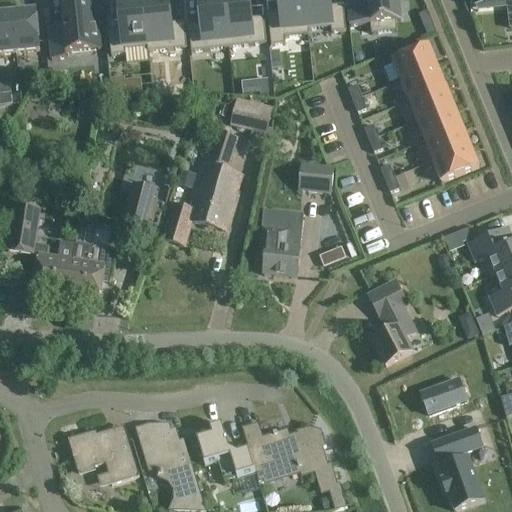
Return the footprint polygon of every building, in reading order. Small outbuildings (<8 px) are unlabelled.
[(149,54),(143,0),(137,0),(118,2),(121,31),(109,32),(111,53),(111,58),(126,57),(125,52),(147,50),(148,54),(149,54)] [(143,0),(149,54),(187,51),(186,43),(184,25),(171,26),(168,0),(143,0)] [(229,50),(223,0),(198,0),(201,27),(189,28),(191,54),(229,50)] [(223,0),(229,50),(266,46),(266,41),(264,20),(251,22),(248,0),(223,0)] [(308,38),(304,0),(278,0),(280,15),(268,16),(271,43),(271,48),(285,47),(285,40),(308,38)] [(304,0),(308,38),(309,38),(309,33),(331,31),(331,35),(346,34),(345,27),(343,8),(330,9),(329,0),(304,0)] [(393,0),(354,0),(347,1),(350,29),(370,27),(371,36),(379,36),(397,34),(396,24),(401,24),(400,15),(399,1),(394,2),(393,0)] [(511,0),(475,0),(477,8),(507,5),(510,30),(511,29),(511,0)] [(48,30),(51,62),(66,60),(65,55),(100,51),(98,25),(92,25),(89,6),(62,8),(64,28),(48,30)] [(36,13),(12,15),(16,56),(40,53),(36,13)] [(12,15),(0,16),(0,57),(16,56),(12,15)] [(391,63),(400,84),(438,69),(429,48),(391,63)] [(280,52),(270,53),(272,71),(282,70),(280,52)] [(400,84),(408,104),(446,89),(438,69),(400,84)] [(60,72),(48,74),(50,87),(61,85),(60,72)] [(50,87),(48,74),(38,74),(40,88),(50,87)] [(124,79),(110,80),(111,93),(125,94),(124,82),(124,79)] [(268,81),(258,82),(259,97),(269,96),(268,81)] [(348,91),(352,104),(362,100),(357,88),(348,91)] [(408,104),(416,124),(454,109),(446,89),(408,104)] [(0,107),(12,106),(11,96),(0,97),(0,107)] [(352,104),(357,116),(367,112),(362,100),(352,104)] [(92,124),(93,117),(95,106),(81,104),(79,115),(78,122),(92,124)] [(272,112),(237,104),(233,123),(268,131),(272,112)] [(416,124),(424,144),(462,129),(454,109),(416,124)] [(364,131),(369,143),(378,140),(373,128),(364,131)] [(424,144),(433,164),(470,149),(462,129),(424,144)] [(239,143),(217,136),(194,211),(176,206),(165,241),(187,248),(195,224),(228,234),(237,203),(233,202),(241,177),(229,174),(239,143)] [(369,143),(374,156),(383,152),(378,140),(369,143)] [(441,185),(479,170),(470,149),(427,166),(427,167),(433,165),(441,185)] [(380,171),(385,184),(394,180),(390,168),(380,171)] [(333,172),(302,169),(299,192),(330,195),(333,172)] [(178,187),(187,190),(191,176),(182,173),(178,187)] [(385,184),(390,196),(399,192),(394,180),(385,184)] [(154,192),(133,187),(125,221),(146,226),(154,192)] [(75,263),(77,246),(62,243),(59,260),(47,258),(48,249),(35,247),(41,209),(15,205),(8,253),(39,257),(33,293),(70,299),(75,263)] [(263,232),(259,262),(265,263),(264,277),(297,281),(299,261),(300,252),(304,217),(265,212),(263,232)] [(484,262),(491,279),(511,270),(511,241),(508,231),(468,247),(470,253),(476,266),(484,262)] [(465,232),(455,236),(459,245),(469,241),(465,232)] [(75,263),(70,299),(99,303),(103,283),(109,284),(109,286),(110,286),(116,251),(115,251),(115,252),(108,251),(77,246),(75,263)] [(342,249),(319,258),(324,269),(346,260),(342,249)] [(438,264),(442,272),(446,274),(450,272),(451,268),(447,260),(443,258),(440,259),(438,264)] [(0,277),(7,278),(9,262),(0,260),(0,277)] [(496,278),(498,283),(503,295),(489,300),(497,319),(511,313),(511,270),(491,279),(492,280),(496,278)] [(416,336),(402,310),(407,307),(396,285),(368,299),(379,321),(380,320),(388,335),(372,343),(386,369),(403,360),(412,356),(405,342),(416,336)] [(489,317),(476,322),(483,338),(495,333),(489,317)] [(511,326),(503,330),(509,351),(511,350),(511,326)] [(476,329),(464,334),(467,342),(479,337),(476,329)] [(459,383),(421,396),(429,418),(467,404),(459,383)] [(172,435),(170,426),(160,426),(161,428),(150,431),(149,427),(135,431),(147,470),(158,467),(160,472),(157,473),(158,478),(161,477),(171,481),(178,491),(178,503),(176,507),(165,507),(164,511),(205,511),(184,442),(180,443),(177,434),(172,435)] [(226,440),(222,426),(210,430),(210,431),(195,435),(204,468),(217,464),(223,484),(254,475),(247,450),(235,454),(229,450),(227,445),(224,443),(226,440)] [(263,439),(259,426),(242,430),(259,485),(284,478),(283,472),(297,468),(300,477),(314,473),(320,493),(328,491),(331,499),(334,509),(334,511),(340,511),(347,511),(340,486),(337,486),(331,466),(324,468),(319,452),(326,449),(321,433),(308,430),(296,434),(298,440),(291,442),(288,432),(263,439)] [(447,498),(448,497),(453,511),(459,511),(484,503),(467,456),(482,450),(475,431),(432,447),(439,466),(444,464),(446,469),(439,471),(443,483),(442,484),(447,498)] [(105,445),(102,435),(96,437),(97,440),(91,441),(89,435),(68,442),(78,475),(105,467),(112,488),(139,479),(131,452),(119,456),(115,442),(105,445)] [(146,500),(142,499),(137,501),(136,506),(138,510),(143,511),(147,508),(148,504),(146,500)] [(331,499),(323,502),(326,511),(334,509),(331,499)]
